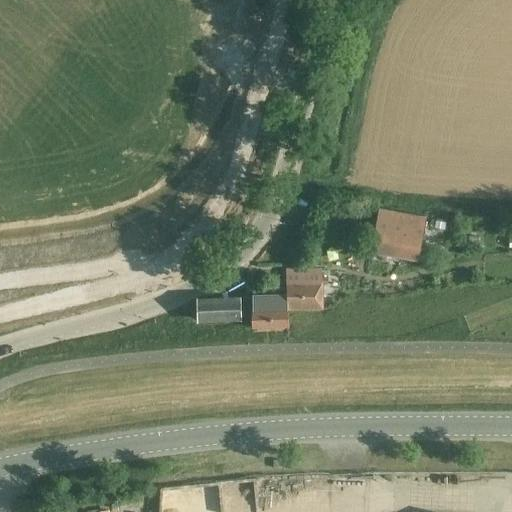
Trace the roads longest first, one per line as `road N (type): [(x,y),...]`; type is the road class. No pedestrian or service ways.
road 1 (unclassified): [(511,425),(299,428),(0,468)]
road 2 (tertiary): [(163,301),(225,271),(262,228),(335,0)]
road 3 (unclassified): [(0,279),(133,263),(163,301)]
road 4 (tertiary): [(0,348),(163,301)]
